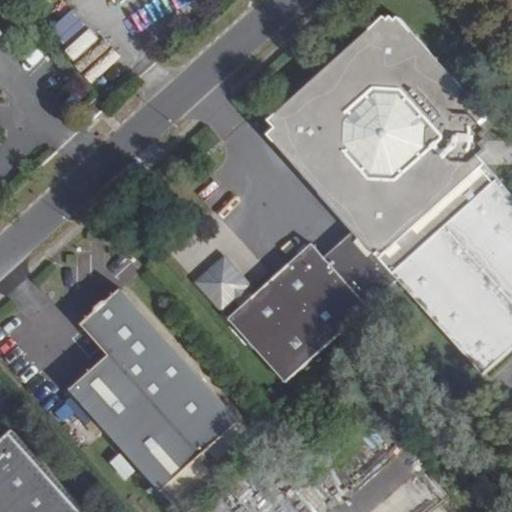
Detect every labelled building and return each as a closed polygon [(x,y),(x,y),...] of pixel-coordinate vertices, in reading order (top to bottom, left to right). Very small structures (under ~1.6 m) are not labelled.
[(72,48),(94,28),(77,10),(55,30),(72,48)] [(511,197),(483,165),(488,117),(408,25),(387,23),(274,123),(281,131),(268,143),(350,235),(322,259),(313,249),(253,303),(245,294),(249,291),(222,261),(194,287),(220,316),(232,305),(240,313),(231,321),(284,380),(394,282),(478,374),(511,344),(511,197)] [(84,110),(93,121),(108,108),(98,98),(84,110)] [(239,428),(118,290),(79,325),(109,357),(68,393),(160,496),(239,428)] [(0,511),(91,511),(19,431),(0,449),(0,448),(0,511)]
